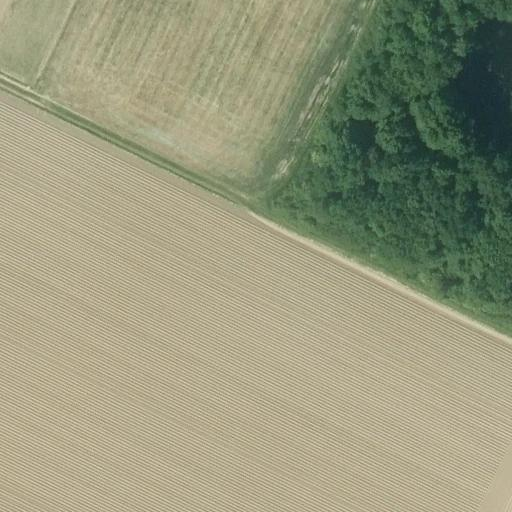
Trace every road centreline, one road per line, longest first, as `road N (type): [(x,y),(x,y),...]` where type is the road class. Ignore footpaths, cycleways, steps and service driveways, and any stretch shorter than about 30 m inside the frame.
road 1 (track): [(0,84),(511,335)]
road 2 (track): [(293,227),(401,0)]
